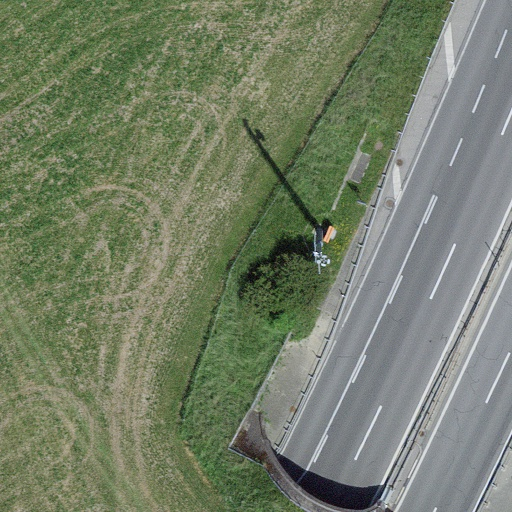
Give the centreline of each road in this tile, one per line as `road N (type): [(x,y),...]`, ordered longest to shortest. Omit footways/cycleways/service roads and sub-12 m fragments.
road 1 (motorway): [(511,107),(330,511)]
road 2 (motorway): [(433,511),(511,341)]
